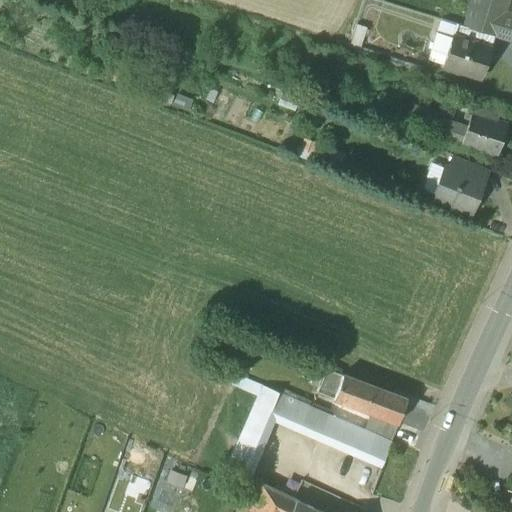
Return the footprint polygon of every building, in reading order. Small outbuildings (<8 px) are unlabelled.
[(502,6),(483,0),(471,0),(468,15),(464,26),(495,36),(507,39),(511,22),(511,15),(501,12),(502,6)] [(468,15),(451,9),(448,21),(456,24),(464,26),(468,15)] [(464,26),(456,24),(452,37),(491,48),(495,36),(464,26)] [(452,37),(435,32),(427,61),(441,66),(452,37)] [(491,48),(452,37),(441,66),(441,67),(479,78),(491,48)] [(465,128),(434,117),(435,114),(413,105),(406,124),(460,143),(465,128)] [(506,124),(483,116),(485,108),(474,105),(471,113),(471,112),(465,128),(460,143),(495,155),(506,124)] [(484,168),(451,155),(446,169),(479,181),(484,168)] [(446,169),(443,168),(432,196),(468,210),(479,181),(446,169)] [(342,375),(326,369),(318,386),(319,387),(335,393),(342,375)] [(406,399),(342,375),(335,393),(333,399),(371,414),(397,424),(406,399)] [(364,430),(262,386),(257,398),(225,475),(240,481),(268,416),(382,464),(390,441),(364,430)] [(335,393),(319,387),(316,393),(328,398),(328,397),(333,399),(335,393)] [(397,424),(371,414),(364,430),(390,441),(397,424)] [(290,511),(296,499),(260,482),(248,511),(290,511)] [(321,511),(296,499),(290,511),(321,511)]
